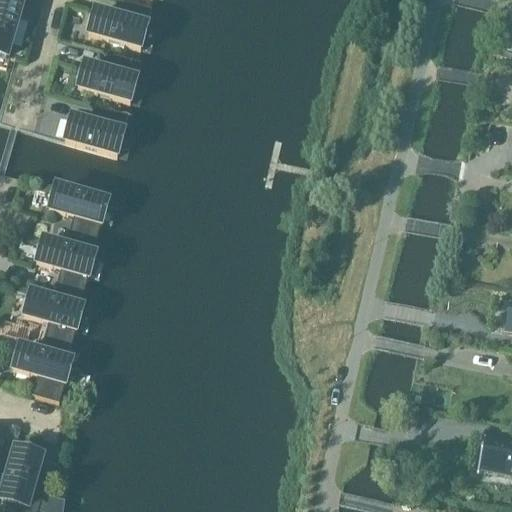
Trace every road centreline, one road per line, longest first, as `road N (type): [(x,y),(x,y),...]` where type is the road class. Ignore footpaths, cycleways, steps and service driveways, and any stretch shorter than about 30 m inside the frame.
road 1 (residential): [(323,511),(437,0)]
road 2 (unknown): [(342,429),(364,449),(387,453),(480,443)]
